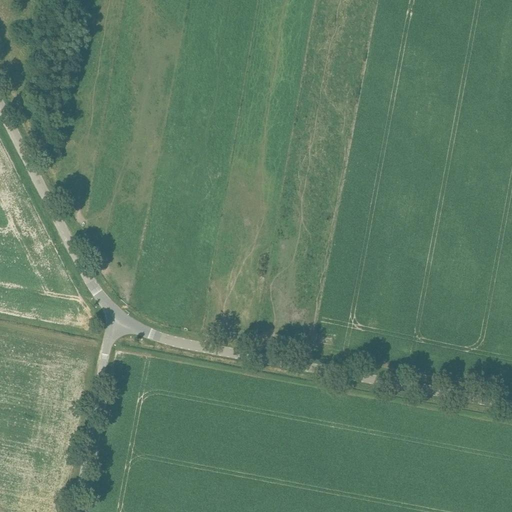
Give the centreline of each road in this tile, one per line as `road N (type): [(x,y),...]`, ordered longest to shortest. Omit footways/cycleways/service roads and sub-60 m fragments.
road 1 (tertiary): [(511,407),(188,346),(114,315)]
road 2 (tertiary): [(114,315),(0,108)]
road 3 (unclassified): [(74,511),(114,315)]
